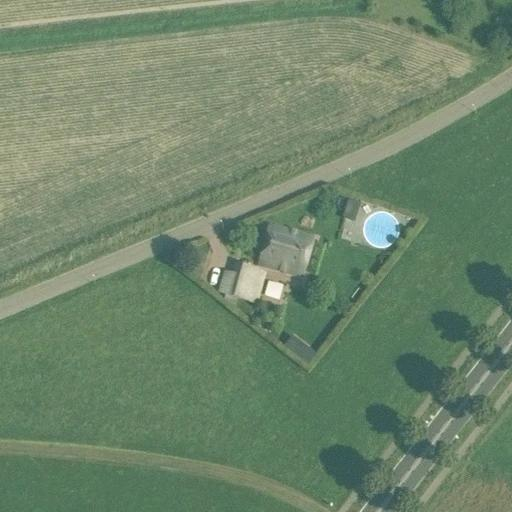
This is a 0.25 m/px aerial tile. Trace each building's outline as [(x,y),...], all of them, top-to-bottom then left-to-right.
[(351,202),(345,221),(356,225),(362,206),(351,202)] [(387,223),(388,245),(399,244),(398,222),(387,223)] [(258,266),(301,277),(312,238),(269,226),(258,266)] [(228,297),(258,305),(266,277),(235,269),(228,297)] [(285,348),(308,366),(316,356),(292,338),(290,341),(285,348)]
